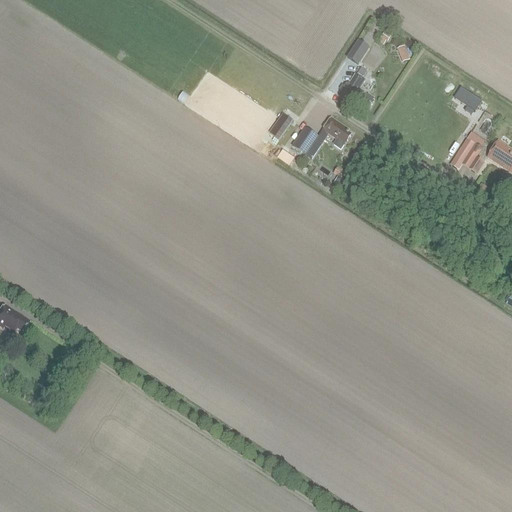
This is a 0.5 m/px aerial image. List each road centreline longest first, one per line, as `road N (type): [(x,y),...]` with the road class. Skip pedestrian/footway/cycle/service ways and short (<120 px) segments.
road 1 (track): [(511,223),(170,0)]
road 2 (track): [(328,511),(0,295)]
